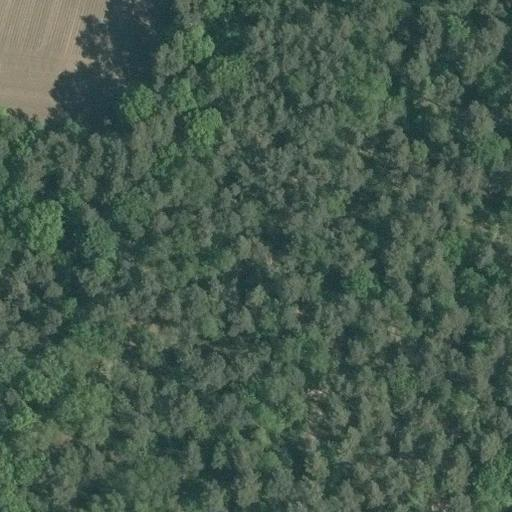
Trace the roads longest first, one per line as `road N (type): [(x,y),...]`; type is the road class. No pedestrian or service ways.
road 1 (track): [(0,177),(130,194),(172,191),(228,0)]
road 2 (track): [(182,166),(336,133),(461,119),(511,124)]
